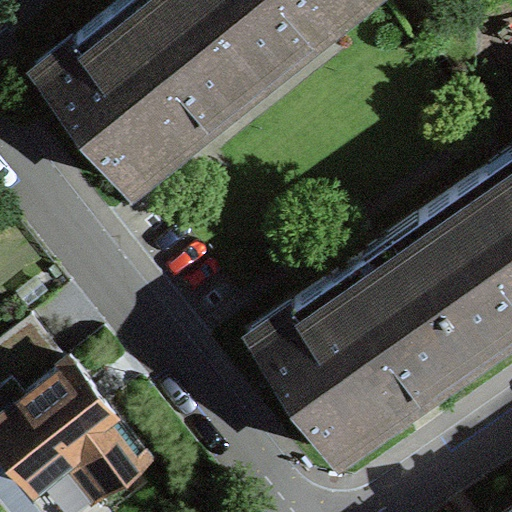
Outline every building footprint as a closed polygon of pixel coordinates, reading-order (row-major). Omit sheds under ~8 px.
[(128,181),(262,74),(202,0),(114,0),(83,25),(35,64),(128,181)] [(202,0),(262,74),(354,0),(202,0)] [(511,326),(511,143),(391,228),(477,351),(511,326)] [(477,351),(391,228),(250,327),(335,450),(385,415),(477,351)] [(0,379),(0,441),(34,484),(73,454),(101,489),(149,451),(84,367),(70,350),(24,386),(12,370),(0,379)]
